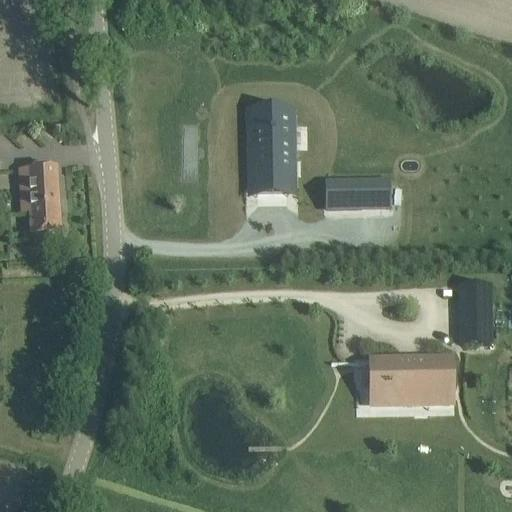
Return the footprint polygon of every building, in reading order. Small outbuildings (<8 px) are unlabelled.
[(287,115),(249,115),(249,153),(254,153),(255,194),(293,194),(292,151),(287,151),(287,115)] [(149,121),(148,171),(200,172),(201,122),(149,121)] [(60,235),(56,170),(19,172),(22,216),(29,215),(30,237),(60,235)] [(366,185),(331,186),(331,212),(366,211),(366,185)] [(489,320),(462,321),(462,348),(490,348),(490,340),(489,320)] [(448,364),(373,366),(373,369),(374,369),(374,391),(383,391),(383,393),(391,393),(392,405),(426,404),(426,405),(449,404),(448,364)]
